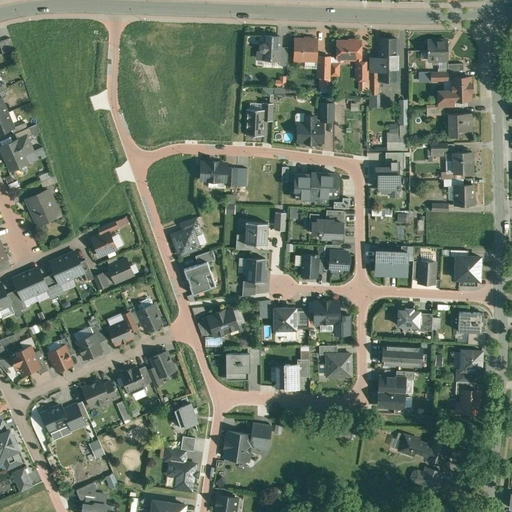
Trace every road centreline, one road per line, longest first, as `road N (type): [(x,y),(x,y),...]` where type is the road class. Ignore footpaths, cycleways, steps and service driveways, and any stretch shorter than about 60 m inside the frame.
road 1 (tertiary): [(492,14),(114,5)]
road 2 (residential): [(362,291),(362,195),(353,161),(192,145),(132,161)]
road 3 (residential): [(502,299),(492,14)]
road 4 (residential): [(216,399),(357,397),(366,380),(362,291)]
road 5 (residential): [(489,511),(504,387),(502,299)]
road 6 (residential): [(188,328),(13,401)]
road 7 (residential): [(132,161),(188,328)]
road 8 (residential): [(114,5),(112,104),(132,161)]
road 9 (residential): [(502,299),(362,291)]
road 10 (residential): [(64,511),(13,401)]
